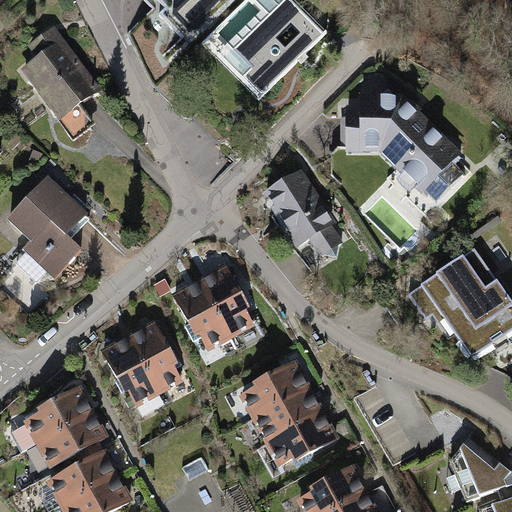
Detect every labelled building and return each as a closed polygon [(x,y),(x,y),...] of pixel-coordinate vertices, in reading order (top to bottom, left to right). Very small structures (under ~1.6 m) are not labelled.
[(156,0),(165,9),(159,16),(183,39),(222,0),(156,0)] [(324,36),(287,0),(235,52),(253,70),(244,80),(262,97),(324,36)] [(61,120),(75,138),(92,126),(78,106),(97,92),(62,44),(25,70),(61,118),(61,120)] [(347,119),(348,150),(381,150),(436,203),(464,175),(455,166),(460,160),(405,106),(401,106),(401,102),(396,102),(395,100),(388,93),(381,100),(381,102),(362,102),(362,119),(347,119)] [(299,176),(267,196),(300,246),(311,239),(323,256),(337,259),(339,246),(343,244),(329,223),(328,220),(299,176)] [(85,216),(47,181),(10,221),(32,241),(23,251),(27,254),(17,265),(37,283),(47,273),(55,280),(81,252),(66,238),(85,216)] [(511,304),(475,251),(409,297),(426,321),(432,317),(448,339),(454,335),(471,360),(511,331),(511,304)] [(226,271),(201,285),(230,337),(252,325),(243,310),(251,306),(244,293),(240,295),(226,271)] [(201,285),(175,299),(190,325),(186,327),(194,341),(201,338),(207,349),(230,337),(201,285)] [(155,327),(129,341),(158,394),(180,381),(174,370),(181,366),(173,351),(169,353),(155,327)] [(129,341),(104,355),(119,381),(116,383),(122,393),(128,390),(143,417),(165,405),(158,394),(129,341)] [(308,390),(294,365),(268,379),(267,377),(256,383),(259,389),(243,397),(255,419),(308,390)] [(92,416),(78,390),(52,405),(51,403),(40,409),(43,414),(28,423),(40,445),(92,416)] [(308,390),(255,419),(269,444),(322,416),(308,390)] [(92,416),(40,445),(52,468),(78,454),(81,459),(100,449),(97,443),(105,439),(92,416)] [(322,416),(269,444),(281,466),(293,460),(296,466),(311,459),(309,455),(335,441),(322,416)] [(498,462),(469,440),(450,464),(467,504),(497,491),(511,484),(511,474),(511,472),(498,462)] [(100,449),(81,459),(84,465),(37,490),(48,511),(51,511),(63,506),(116,477),(103,454),(103,455),(100,449)] [(333,511),(365,495),(351,469),(324,484),(322,480),(308,488),(312,495),(300,502),(306,511),(333,511)] [(116,477),(63,506),(66,511),(112,511),(130,503),(116,477)] [(249,511),(238,491),(225,497),(233,511),(249,511)] [(374,511),(365,495),(333,511),(374,511)] [(511,511),(511,498),(502,503),(479,511),(511,511)]
